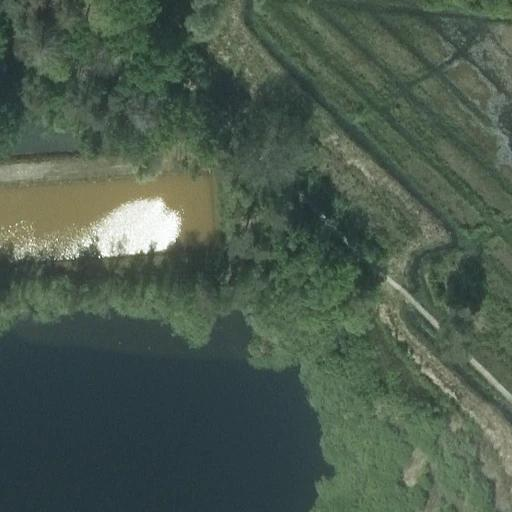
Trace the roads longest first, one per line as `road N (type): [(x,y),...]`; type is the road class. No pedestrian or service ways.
road 1 (track): [(153,0),(198,95),(511,402)]
road 2 (track): [(0,47),(117,69),(205,101)]
